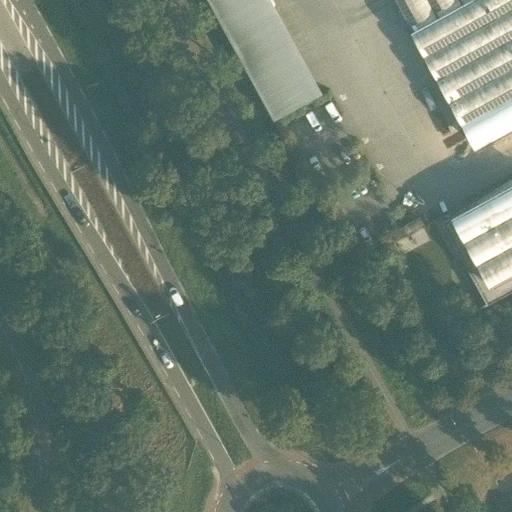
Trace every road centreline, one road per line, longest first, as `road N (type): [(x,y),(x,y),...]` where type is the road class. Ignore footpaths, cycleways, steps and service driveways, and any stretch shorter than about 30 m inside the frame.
road 1 (primary): [(272,472),(19,0)]
road 2 (primary): [(0,71),(237,490)]
road 3 (tertiary): [(0,328),(33,401),(41,511)]
road 4 (unclassified): [(394,466),(511,402)]
